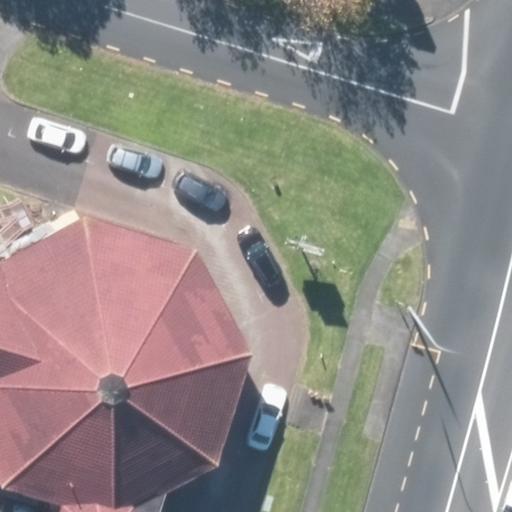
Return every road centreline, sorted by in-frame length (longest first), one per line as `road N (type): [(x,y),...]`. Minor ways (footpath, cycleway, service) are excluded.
road 1 (unknown): [(0,120),(161,170),(230,214),(263,271),(269,337),(255,409),(209,511)]
road 2 (secondary): [(511,318),(465,511)]
